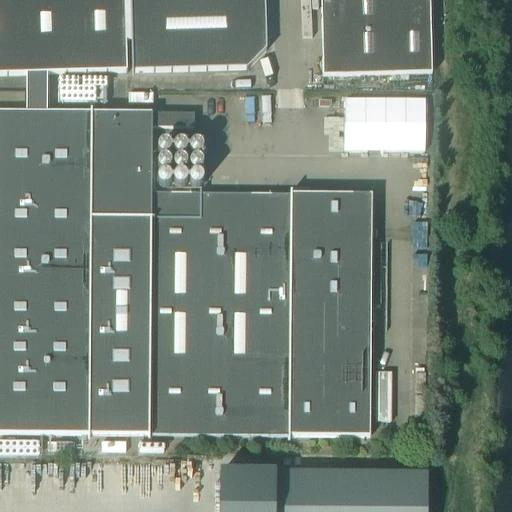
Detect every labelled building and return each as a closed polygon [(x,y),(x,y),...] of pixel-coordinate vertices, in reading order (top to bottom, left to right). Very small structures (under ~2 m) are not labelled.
[(0,0),(0,77),(26,77),(49,76),(247,71),(266,52),(264,0),(0,0)] [(320,0),(322,80),(431,78),(429,0),(320,0)] [(0,436),(369,440),(371,198),(151,196),(152,130),(194,131),(194,116),(48,115),(49,76),(26,77),(25,115),(0,114),(0,436)] [(386,425),(402,425),(401,375),(385,376),(386,425)] [(6,441),(6,461),(49,460),(49,441),(6,441)] [(220,474),(219,511),(427,511),(428,476),(415,476),(220,474)]
